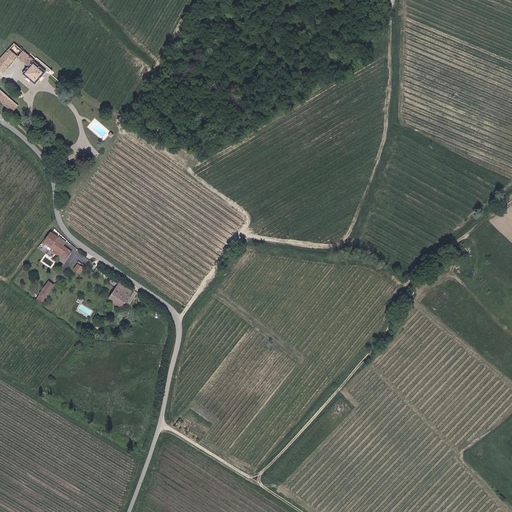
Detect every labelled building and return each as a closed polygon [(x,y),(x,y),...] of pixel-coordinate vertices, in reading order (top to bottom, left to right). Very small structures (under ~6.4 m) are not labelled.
[(11,49),(0,61),(0,69),(4,73),(19,56),(11,49)] [(39,84),(50,72),(36,60),(37,60),(26,51),(22,56),(32,67),(27,74),(39,84)] [(0,99),(12,109),(15,112),(21,106),(0,87),(0,76),(2,75),(0,73),(0,99)] [(65,264),(74,252),(65,246),(68,242),(54,232),(47,242),(64,255),(60,261),(65,264)] [(77,263),(73,270),(79,273),(83,266),(77,263)] [(51,281),(38,298),(43,302),(56,285),(51,281)] [(122,282),(112,296),(125,305),(134,291),(122,282)]
